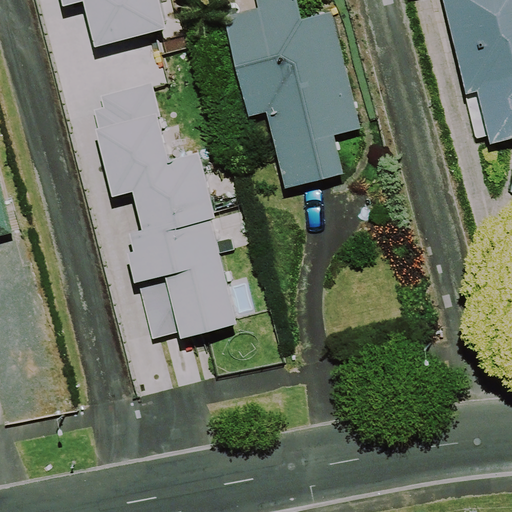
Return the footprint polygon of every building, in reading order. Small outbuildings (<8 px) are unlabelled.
[(83,0),(95,45),(166,27),(159,0),(62,0),(64,4),(80,0),(83,0)] [(302,18),(297,0),(256,0),(258,7),(223,15),(248,115),(266,111),(285,187),(344,173),(334,134),(361,127),(332,10),(302,18)] [(511,0),(443,0),(466,93),(477,91),(490,143),(511,137),(511,0)] [(181,337),(238,322),(211,218),(215,217),(199,151),(169,159),(158,117),(161,116),(152,82),(101,95),(104,106),(94,109),(98,127),(95,128),(112,195),(132,190),(142,228),(129,231),(134,249),(128,251),(136,281),(138,280),(153,338),(180,332),(181,337)] [(0,236),(13,233),(0,178),(0,236)]
